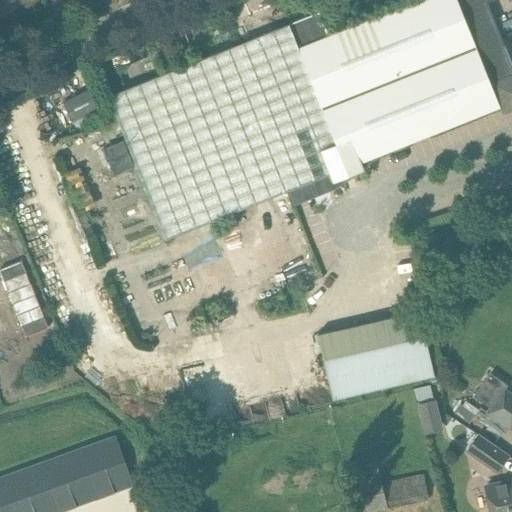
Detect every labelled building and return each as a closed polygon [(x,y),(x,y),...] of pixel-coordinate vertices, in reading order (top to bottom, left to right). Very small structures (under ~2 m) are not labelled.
[(0,0),(0,26),(35,0),(0,0)] [(278,6),(274,0),(242,0),(240,1),(249,19),(278,6)] [(511,110),(511,63),(487,1),(490,0),(507,0),(508,2),(511,0),(419,0),(329,36),(319,12),(287,26),(334,144),(350,138),(360,162),(499,107),(502,115),(511,110)] [(227,39),(223,30),(214,34),(218,43),(227,39)] [(63,103),(72,121),(73,122),(98,109),(88,90),(63,103)] [(334,144),(318,151),(333,190),(363,170),(360,162),(350,138),(334,144)] [(118,173),(136,164),(125,139),(106,148),(118,173)] [(21,232),(0,239),(0,264),(28,336),(57,325),(21,232)] [(511,268),(509,259),(501,261),(505,274),(511,271),(511,268)] [(317,334),(333,400),(434,376),(419,310),(317,334)] [(490,373),(473,397),(491,409),(486,414),(511,431),(511,429),(511,392),(506,388),(508,385),(490,373)] [(435,400),(417,405),(422,427),(440,422),(435,400)] [(460,402),(453,413),(469,423),(479,410),(466,401),(463,404),(460,402)] [(465,452),(497,474),(510,455),(478,433),(465,452)] [(0,478),(0,511),(57,511),(137,486),(122,439),(0,478)] [(428,500),(424,474),(381,481),(377,461),(343,468),(353,511),(374,511),(387,509),(388,511),(397,508),(404,505),(428,500)] [(485,487),(491,511),(511,511),(511,485),(504,487),(503,483),(485,487)]
